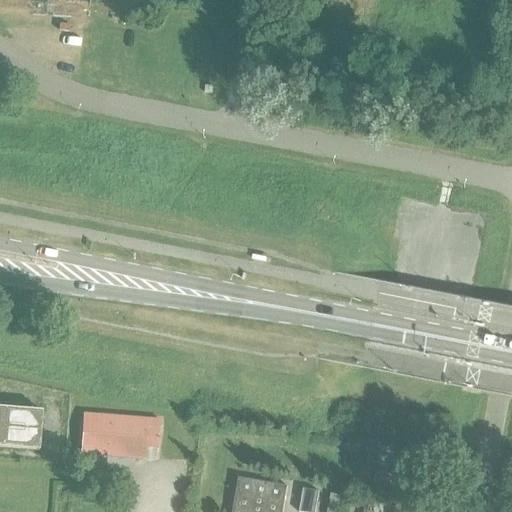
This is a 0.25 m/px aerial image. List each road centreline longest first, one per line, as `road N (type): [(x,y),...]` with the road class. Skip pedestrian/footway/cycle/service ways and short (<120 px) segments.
road 1 (secondary): [(511,350),(0,254)]
road 2 (unclassified): [(511,177),(233,123)]
road 3 (unclassified): [(233,123),(96,102),(0,50)]
road 4 (residential): [(511,342),(481,511)]
road 5 (unclassified): [(233,123),(243,0)]
